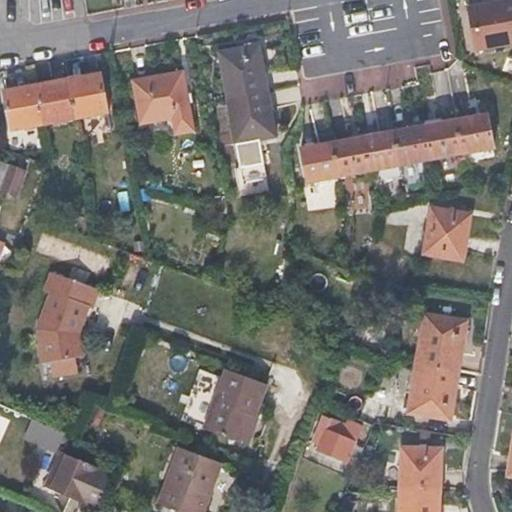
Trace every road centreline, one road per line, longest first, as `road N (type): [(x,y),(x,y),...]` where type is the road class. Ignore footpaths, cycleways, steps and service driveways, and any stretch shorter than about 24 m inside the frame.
road 1 (residential): [(0,39),(29,43),(284,0)]
road 2 (residential): [(477,511),(475,440),(511,272)]
road 3 (unknown): [(253,511),(294,392)]
